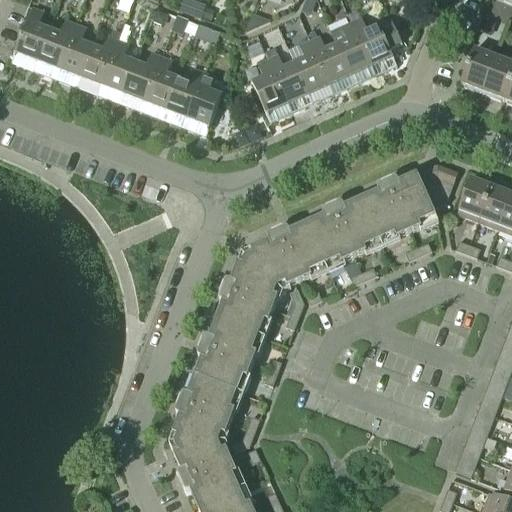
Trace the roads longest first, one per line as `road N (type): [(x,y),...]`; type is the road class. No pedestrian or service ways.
road 1 (residential): [(149,511),(131,474),(132,434),(225,197)]
road 2 (residential): [(225,197),(0,113)]
road 3 (residential): [(225,197),(406,118)]
road 4 (residential): [(455,0),(406,118)]
